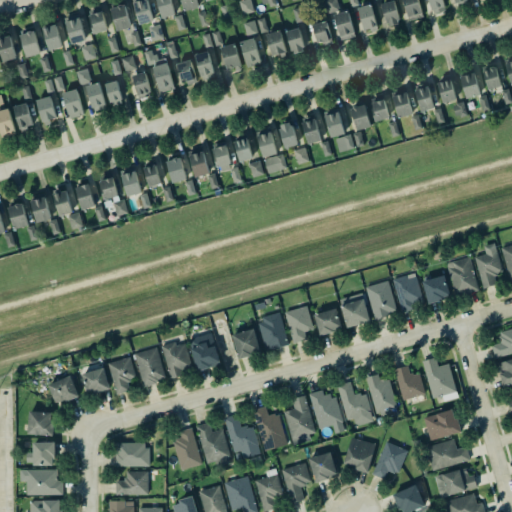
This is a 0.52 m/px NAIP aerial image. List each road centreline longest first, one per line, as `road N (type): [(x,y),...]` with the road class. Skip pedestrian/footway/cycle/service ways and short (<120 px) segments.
road 1 (residential): [(511,23),(0,170)]
road 2 (residential): [(86,433),(511,308)]
road 3 (residential): [(454,325),(509,511)]
